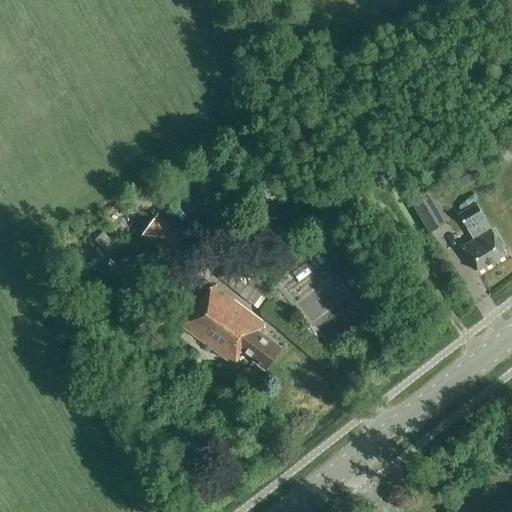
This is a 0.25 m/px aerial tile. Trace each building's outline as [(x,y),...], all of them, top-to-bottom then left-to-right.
[(248,162),(274,147),(261,127),(254,131),(255,132),(237,144),(248,162)] [(506,160),(511,156),(511,141),(500,148),(506,160)] [(456,189),(477,178),(472,169),(451,180),(456,189)] [(430,233),(448,222),(430,191),(411,202),(430,233)] [(476,239),(462,247),(477,272),(506,255),(492,230),(491,230),(485,219),(477,205),(459,215),(467,229),(470,228),(476,239)] [(186,238),(157,217),(143,236),(172,257),(186,238)] [(238,294),(257,309),(271,290),(252,275),(238,294)] [(265,371),(281,349),(259,332),(264,325),(213,287),(204,300),(202,298),(181,326),(234,366),(243,354),(265,371)]
